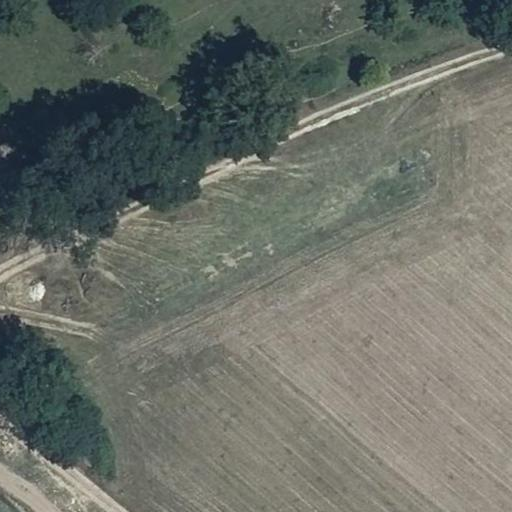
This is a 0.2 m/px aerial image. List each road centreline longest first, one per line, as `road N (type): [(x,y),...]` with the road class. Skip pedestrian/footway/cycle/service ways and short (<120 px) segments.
road 1 (track): [(511,45),(337,112),(79,229),(0,279)]
road 2 (track): [(0,422),(123,511)]
